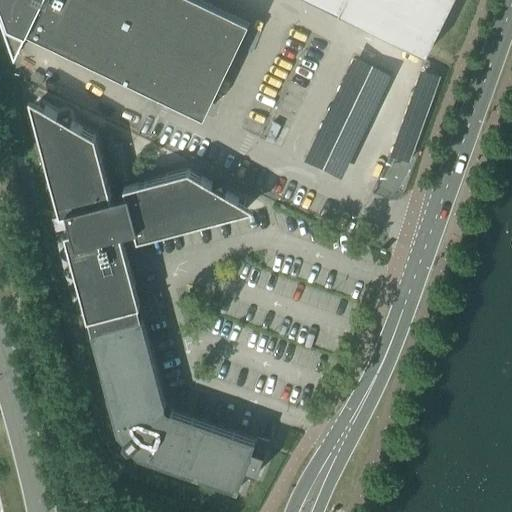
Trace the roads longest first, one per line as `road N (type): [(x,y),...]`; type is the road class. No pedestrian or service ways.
road 1 (tertiary): [(310,511),(373,385),(511,2)]
road 2 (secondary): [(38,511),(0,362)]
